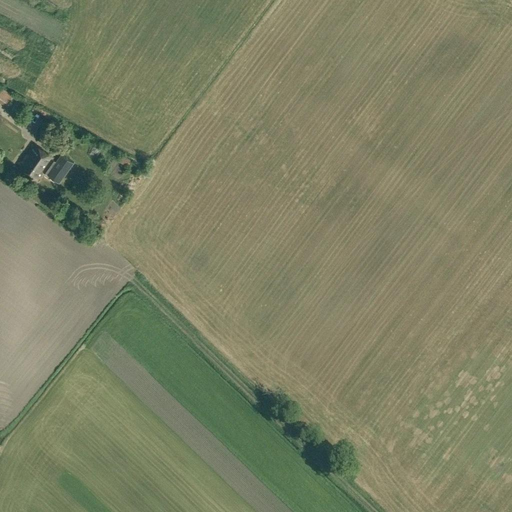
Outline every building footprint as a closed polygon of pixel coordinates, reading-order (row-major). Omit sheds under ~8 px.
[(0,91),(0,102),(7,107),(14,96),(2,88),(0,91)] [(29,123),(36,126),(39,115),(32,113),(29,123)] [(35,144),(19,166),(37,179),(43,170),(59,181),(59,182),(60,183),(74,162),(61,153),(56,160),(52,158),(53,157),(35,144)] [(100,161),(106,154),(101,150),(95,156),(100,161)] [(119,162),(126,165),(130,159),(123,155),(119,162)] [(65,177),(67,182),(74,179),(72,174),(65,177)]
